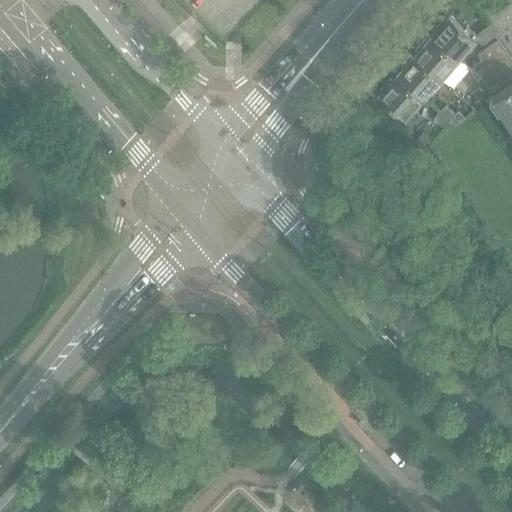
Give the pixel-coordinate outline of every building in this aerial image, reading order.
[(438,29),(432,35),(458,59),(476,38),(483,44),(498,34),(490,23),(475,35),(474,36),(467,30),(449,14),(447,17),(446,16),(436,27),(438,29)] [(415,53),(414,54),(441,78),(458,59),(432,35),(427,41),(425,39),(415,50),(416,51),(415,53)] [(479,52),(484,59),(486,63),(506,49),(498,38),(479,52)] [(511,60),(511,57),(506,49),(486,63),(489,67),(493,73),(511,60)] [(403,67),(397,74),(423,97),(441,78),(414,54),(412,56),(411,55),(401,66),(403,67)] [(484,59),(474,66),(479,73),(489,67),(486,63),(484,59)] [(511,60),(493,73),(483,79),(490,91),(511,76),(511,60)] [(489,67),(479,73),(483,79),(493,73),(489,67)] [(382,90),(379,93),(395,107),(393,108),(402,116),(403,114),(406,117),(423,97),(397,74),(392,80),(390,78),(380,89),(382,90)] [(511,120),(511,82),(494,96),(511,120)] [(445,106),(440,112),(449,121),(454,114),(455,114),(445,106)] [(445,126),(449,121),(440,112),(435,118),(445,126)] [(386,221),(381,215),(372,223),(377,229),(386,221)]
